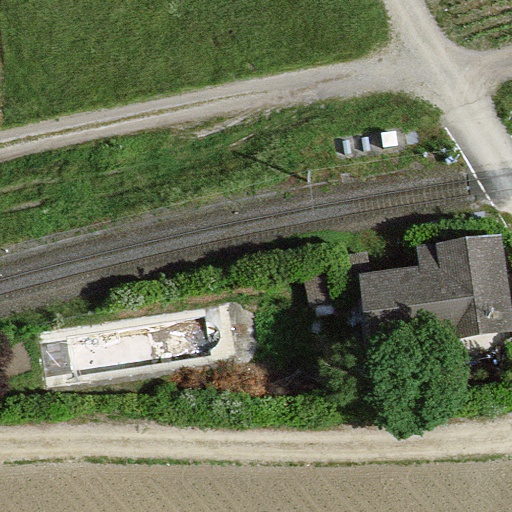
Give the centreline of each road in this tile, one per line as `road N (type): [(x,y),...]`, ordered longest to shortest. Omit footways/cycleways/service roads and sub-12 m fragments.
road 1 (track): [(511,66),(440,70),(0,161)]
road 2 (track): [(0,446),(511,439)]
road 3 (track): [(402,0),(511,184)]
